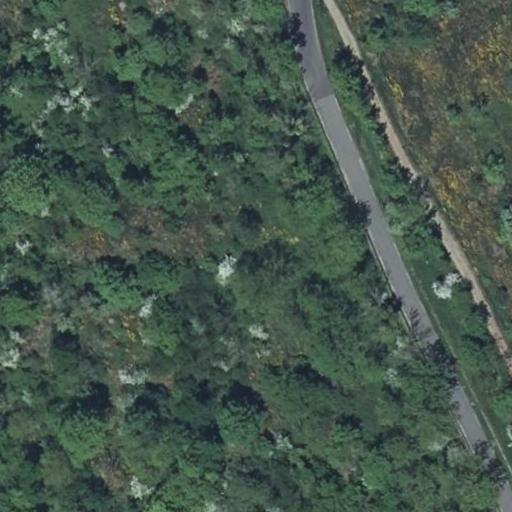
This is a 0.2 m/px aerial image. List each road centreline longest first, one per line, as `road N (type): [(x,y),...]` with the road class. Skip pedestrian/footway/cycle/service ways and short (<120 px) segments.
road 1 (residential): [(303,0),(308,51),(365,198),(506,511)]
road 2 (track): [(511,371),(327,0)]
